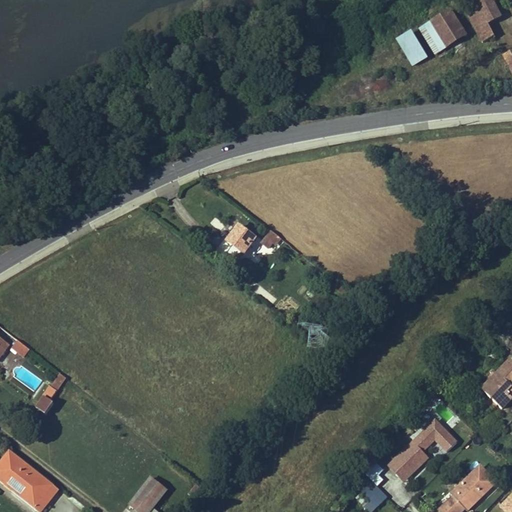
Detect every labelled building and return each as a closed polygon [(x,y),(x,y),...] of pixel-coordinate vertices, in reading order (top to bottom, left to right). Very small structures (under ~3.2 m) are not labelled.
[(511,0),(474,0),(477,4),(488,25),(501,18),(492,1),(492,0),(506,0),(508,3),(511,0)] [(495,38),(488,25),(477,4),(465,10),(483,44),(495,38)] [(466,37),(451,12),(432,24),(447,49),(466,37)] [(447,49),(432,24),(427,27),(422,29),(421,30),(421,31),(437,55),(447,49)] [(428,59),(413,35),(409,37),(400,43),(415,67),(428,59)] [(245,255),(256,240),(239,228),(228,243),(245,255)] [(274,245),(279,238),(272,233),(263,245),(269,250),(274,245)] [(277,248),(283,241),(279,238),(274,245),(277,248)] [(350,294),(333,281),(329,285),(346,299),(350,294)] [(258,284),(253,291),(272,305),(277,298),(258,284)] [(16,341),(12,347),(23,356),(28,350),(16,341)] [(511,388),(511,361),(498,375),(489,384),(482,391),(502,410),(511,399),(511,398),(507,394),(511,388)] [(59,375),(54,382),(60,386),(65,380),(59,375)] [(47,402),(60,386),(54,382),(42,397),(47,402)] [(459,442),(436,418),(387,464),(404,482),(430,458),(425,451),(436,441),(447,453),(459,442)] [(53,486),(10,453),(1,466),(6,470),(1,476),(15,487),(12,490),(36,508),(53,486)] [(1,476),(6,470),(1,466),(0,466),(0,480),(12,490),(15,487),(1,476)] [(483,494),(495,483),(480,468),(468,479),(470,481),(465,486),(463,484),(451,496),(453,498),(439,511),(440,511),(463,511),(465,510),(466,511),(467,511),(484,496),(483,494)] [(387,499),(365,477),(363,479),(358,488),(378,508),(380,506),(387,499)] [(138,511),(151,511),(167,491),(152,479),(131,506),(138,511)] [(40,511),(42,511),(58,490),(53,486),(36,508),(40,511)] [(511,511),(511,492),(499,506),(506,511),(511,511)]
